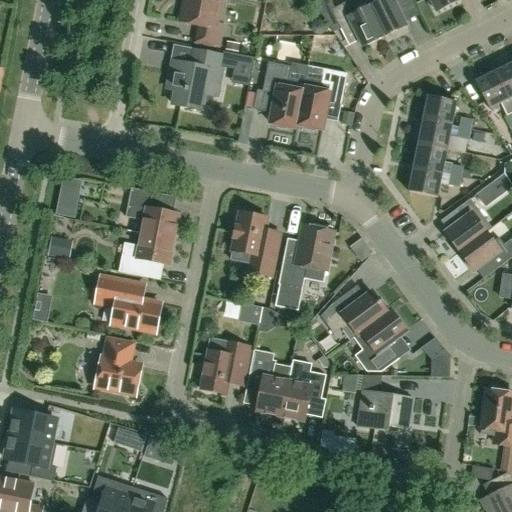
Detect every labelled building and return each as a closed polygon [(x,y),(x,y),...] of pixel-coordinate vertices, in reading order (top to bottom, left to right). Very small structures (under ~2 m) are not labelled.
[(219,48),(223,25),(216,24),(220,0),(188,0),(188,3),(184,3),(180,22),(199,25),(195,43),(219,48)] [(351,0),(331,10),(340,30),(351,25),(363,48),(384,37),(365,0),(351,0)] [(365,0),(384,37),(406,27),(394,3),(400,0),(365,0)] [(430,0),(436,11),(459,0),(430,0)] [(221,85),(226,57),(193,51),(190,66),(172,62),(167,89),(175,91),(173,105),(201,111),(207,82),(221,85)] [(296,129),(305,80),(304,84),(288,81),(291,67),(268,63),(262,92),(276,95),(270,124),(275,125),(276,129),(285,130),(287,127),(296,129)] [(511,66),(495,75),(511,108),(511,66)] [(297,125),(304,127),(306,130),(314,132),(317,129),(322,130),(327,101),(341,104),(347,74),(324,70),(321,84),(305,80),(296,129),(297,125)] [(511,115),(511,108),(495,75),(476,84),(490,111),(501,106),(506,118),(511,115)] [(428,97),(423,121),(451,126),(456,102),(428,97)] [(460,119),(458,128),(470,130),(472,121),(460,119)] [(451,126),(423,121),(418,145),(446,150),(451,126)] [(468,140),(470,130),(458,128),(456,138),(468,140)] [(418,145),(413,168),(442,174),(444,163),(446,150),(418,145)] [(451,165),(448,176),(460,178),(463,167),(451,165)] [(442,174),(413,168),(409,192),(437,198),(442,174)] [(460,178),(448,176),(446,185),(458,187),(460,178)] [(486,207),(496,200),(486,187),(477,195),(486,207)] [(141,234),(174,240),(179,215),(156,210),(159,195),(131,189),(126,218),(143,221),(141,234)] [(445,233),(459,253),(486,233),(492,229),(470,200),(455,211),(462,221),(445,233)] [(250,263),(248,273),(271,277),(280,234),(265,231),(268,219),(239,214),(230,260),(250,263)] [(300,290),(302,290),(305,276),(323,280),(324,272),(326,272),(334,233),(330,232),(331,228),(314,225),(313,228),(303,226),(295,263),(283,260),(278,285),(280,286),(279,293),(278,293),(275,307),(298,312),(301,298),(299,297),(300,290)] [(486,233),(459,253),(473,272),(490,259),(498,269),(511,258),(511,255),(499,238),(493,242),(486,233)] [(174,240),(141,234),(138,247),(124,244),(119,273),(142,277),(145,261),(169,266),(174,240)] [(145,286),(100,277),(95,303),(115,307),(111,325),(156,333),(161,305),(142,301),(145,286)] [(350,341),(357,336),(390,311),(390,310),(387,313),(372,293),(351,308),(342,297),(332,305),(320,317),(333,335),(341,329),(350,341)] [(385,347),(406,332),(390,311),(357,336),(361,334),(368,343),(361,349),(362,351),(354,356),(366,373),(375,373),(394,359),(385,347)] [(200,390),(226,395),(232,367),(246,370),(250,348),(227,344),(227,342),(211,339),(200,390)] [(431,360),(431,377),(450,378),(451,355),(435,339),(421,349),(431,360)] [(135,396),(141,366),(128,364),(129,358),(131,358),(133,345),(107,340),(104,359),(102,359),(96,388),(135,396)] [(281,417),(288,382),(291,368),(275,365),(276,362),(272,361),(273,355),(254,351),(247,385),(261,387),(256,412),(281,417)] [(302,385),(288,382),(281,417),(305,422),(310,397),(321,400),(326,377),(304,373),(302,385)] [(356,396),(358,377),(344,377),(342,394),(356,396)] [(493,444),(504,445),(500,471),(511,472),(511,422),(510,422),(511,407),(511,394),(505,394),(503,388),(492,386),(489,391),(486,391),(481,429),(495,431),(493,444)] [(362,391),(357,427),(388,432),(389,427),(408,430),(412,398),(362,391)] [(56,420),(14,412),(10,436),(51,444),(56,420)] [(119,448),(124,431),(112,427),(106,444),(119,448)] [(10,436),(5,459),(47,468),(51,444),(10,436)] [(163,444),(151,439),(145,457),(158,461),(163,444)] [(67,480),(118,486),(123,450),(72,444),(67,480)] [(16,471),(0,471),(0,511),(42,511),(43,509),(30,507),(35,486),(18,482),(20,472),(16,471)] [(511,511),(511,485),(482,500),(488,511),(511,511)] [(107,490),(99,511),(125,511),(130,497),(107,490)] [(125,511),(150,511),(153,505),(130,497),(125,511)]
